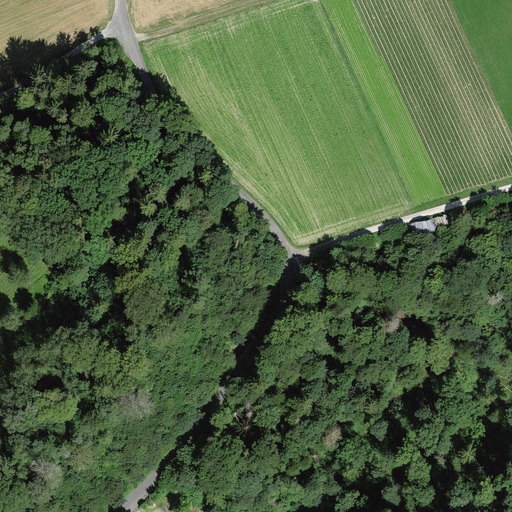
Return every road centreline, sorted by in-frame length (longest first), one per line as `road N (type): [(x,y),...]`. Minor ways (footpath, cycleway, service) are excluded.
road 1 (residential): [(118,0),(118,23),(149,93),(277,241),(286,283),(213,405),(121,511)]
road 2 (track): [(511,183),(285,263)]
road 3 (track): [(0,98),(118,23)]
road 4 (track): [(127,44),(258,0)]
